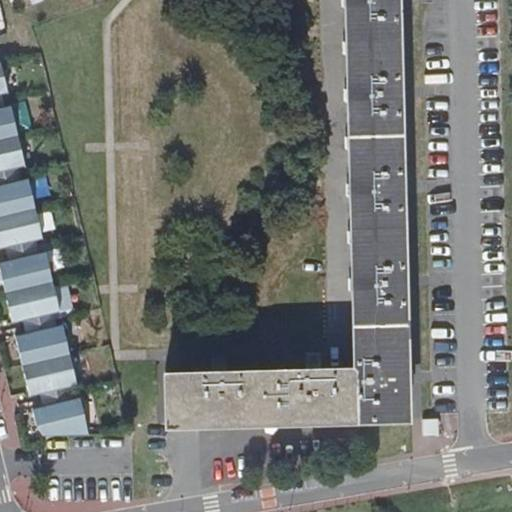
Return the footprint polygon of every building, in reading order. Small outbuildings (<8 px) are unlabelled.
[(167,426),(403,421),(393,0),(342,0),(351,371),(323,371),(309,372),(228,373),(214,373),(167,374),(167,426)] [(3,111),(2,105),(0,105),(0,182),(19,178),(18,173),(24,171),(9,110),(3,111)] [(6,258),(36,251),(35,246),(41,244),(26,183),(20,184),(19,178),(0,182),(0,253),(5,252),(6,258)] [(22,325),(24,331),(53,324),(52,318),(58,317),(44,256),(38,257),(36,251),(6,258),(8,264),(0,266),(0,279),(12,328),(22,325)] [(53,324),(24,331),(25,337),(14,340),(29,401),(40,398),(41,404),(71,397),(69,391),(75,390),(61,329),(55,330),(53,324)] [(323,371),(322,352),(308,352),(309,372),(323,371)] [(228,373),(228,355),(214,355),(214,373),(228,373)] [(71,397),(41,404),(42,410),(32,413),(36,429),(43,442),(88,441),(78,402),(72,403),(71,397)]
